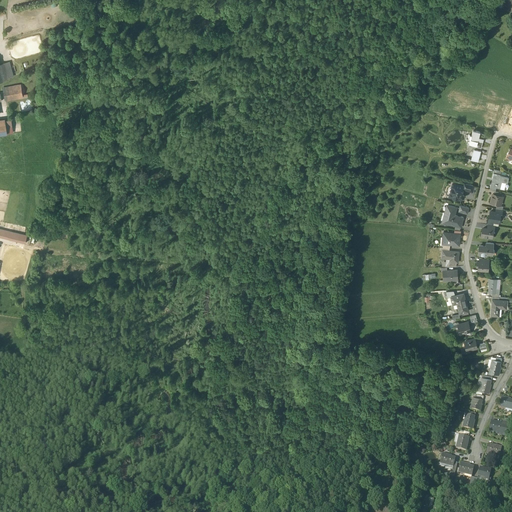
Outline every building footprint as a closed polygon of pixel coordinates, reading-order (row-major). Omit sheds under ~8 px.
[(4,63),(8,79),(14,77),(10,61),(4,63)] [(21,85),(3,88),(6,101),(23,98),(21,85)] [(511,109),(510,109),(503,127),(511,130),(511,109)] [(480,132),(473,130),(472,135),(469,134),(468,138),(471,139),(469,143),(471,144),(471,145),(481,148),(483,141),(484,138),(485,134),(480,133),(480,132)] [(480,151),(474,150),(471,159),(478,161),(480,151)] [(509,178),(493,174),(490,186),(496,188),(500,189),(502,182),(507,183),(509,178)] [(464,186),(453,183),(452,187),(451,187),(450,188),(449,190),(450,192),(450,193),(453,194),(452,197),(453,198),(454,199),(456,200),(457,199),(461,200),(462,198),(464,197),(464,196),(464,194),(462,194),(463,191),(464,188),(465,186),(464,186)] [(473,185),(465,183),(464,186),(465,186),(464,188),(466,189),(466,190),(472,191),(474,186),(473,185)] [(494,194),(493,194),(490,202),(501,205),(503,196),(500,196),(494,194)] [(460,217),(458,216),(455,215),(457,207),(448,205),(446,213),(447,213),(445,223),(456,225),(461,227),(463,217),(461,216),(460,217)] [(469,207),(460,205),(459,208),(461,208),(461,211),(467,213),(469,207)] [(496,212),(491,211),(490,216),(489,216),(489,220),(493,221),(493,222),(498,223),(499,220),(500,220),(501,219),(502,217),(501,216),(499,216),(500,213),(496,212)] [(487,228),(486,228),(485,229),(482,228),(481,236),(484,237),(485,238),(487,238),(488,237),(492,238),(493,229),(494,229),(487,228)] [(12,232),(0,229),(0,237),(10,240),(12,232)] [(461,233),(443,231),(442,237),(445,237),(445,243),(450,244),(453,244),(453,241),(460,241),(461,233)] [(18,234),(12,232),(10,240),(17,241),(18,234)] [(486,246),(479,245),(479,253),(480,253),(480,255),(487,255),(487,254),(492,254),(492,252),(495,250),(493,248),(493,246),(486,246)] [(449,250),(443,249),(443,250),(442,257),(450,258),(450,261),(457,261),(458,262),(459,251),(449,250)] [(489,262),(482,262),(482,261),(477,261),(477,266),(479,266),(478,270),(487,270),(487,267),(488,267),(489,262)] [(447,270),(443,270),(444,280),(451,279),(451,278),(458,278),(457,269),(447,270)] [(497,279),(489,278),(489,283),(488,292),(493,293),(495,293),(495,292),(495,288),(496,288),(497,279)] [(455,295),(451,296),(451,297),(453,303),(457,302),(458,307),(460,313),(468,311),(463,293),(455,295)] [(498,300),(493,299),(491,315),(498,316),(499,305),(503,306),(503,308),(507,309),(507,302),(507,301),(498,300)] [(468,322),(463,323),(463,322),(459,323),(459,324),(458,324),(460,333),(471,330),(468,322)] [(475,338),(465,341),(467,350),(468,350),(469,350),(472,349),(477,347),(475,338)] [(496,360),(493,360),(491,367),(490,366),(489,373),(499,375),(500,371),(499,371),(501,362),(496,360)] [(485,378),(483,378),(481,385),(480,384),(479,390),(489,393),(490,389),(489,388),(491,380),(485,378)] [(476,397),(474,397),(473,404),(472,403),(470,410),(480,412),(481,408),(480,408),(483,399),(476,397)] [(506,399),(502,398),(499,408),(506,409),(511,409),(511,401),(506,400),(506,399)] [(469,416),(467,415),(465,422),(464,422),(463,428),(473,430),(474,426),(473,426),(475,417),(469,416)] [(503,425),(495,423),(495,422),(491,421),(489,432),(495,433),(494,434),(502,436),(504,426),(503,425)] [(510,425),(504,423),(503,423),(503,425),(504,426),(502,436),(507,437),(510,425)] [(463,437),(460,436),(458,443),(457,443),(456,449),(466,452),(467,447),(466,447),(468,438),(463,437)] [(493,445),(488,444),(486,455),(492,456),(492,455),(499,457),(501,452),(501,449),(492,447),(493,445)] [(456,459),(446,456),(447,455),(442,454),(440,465),(446,466),(446,465),(453,467),(454,467),(454,463),(456,459)] [(465,464),(461,463),(458,474),(464,475),(465,474),(472,476),(474,468),(465,465),(465,464)] [(491,471),(480,468),(478,476),(485,478),(484,480),(489,481),(491,471)] [(428,503),(424,502),(423,507),(422,509),(421,511),(426,511),(427,511),(429,506),(427,505),(428,503)]
